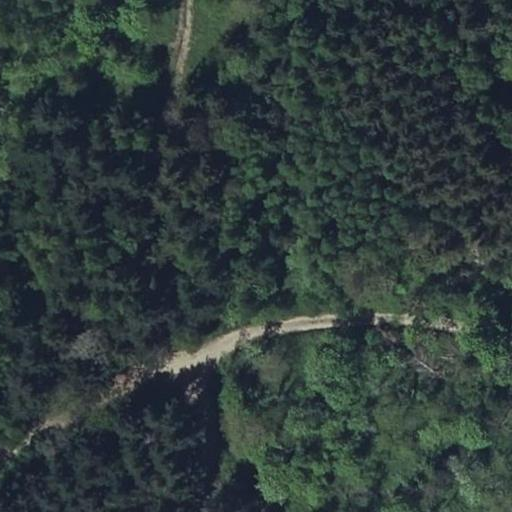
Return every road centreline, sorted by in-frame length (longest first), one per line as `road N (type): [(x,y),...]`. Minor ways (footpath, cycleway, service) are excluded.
road 1 (track): [(511,346),(469,325),(350,320),(252,333),(119,383),(0,454)]
road 2 (track): [(192,357),(209,444),(201,511)]
